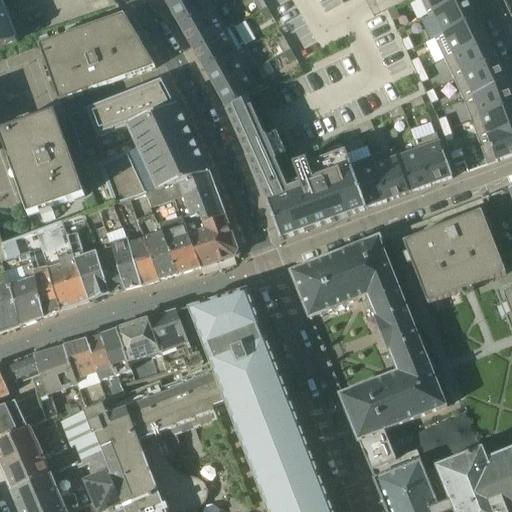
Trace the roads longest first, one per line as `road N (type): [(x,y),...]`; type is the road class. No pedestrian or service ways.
road 1 (residential): [(136,0),(178,69),(267,261)]
road 2 (residential): [(267,261),(361,511)]
road 3 (residential): [(267,261),(511,169)]
